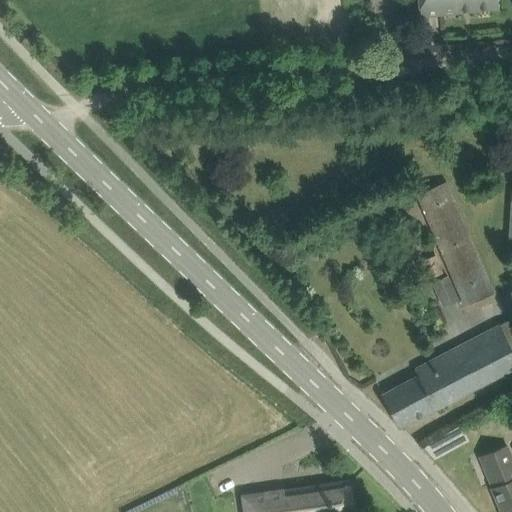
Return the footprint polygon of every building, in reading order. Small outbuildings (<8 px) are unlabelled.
[(419,0),(421,15),(499,7),(497,0),(419,0)] [(449,181),(416,194),(450,273),(431,282),(443,307),(451,303),(457,301),(459,307),(494,292),(449,181)] [(443,273),(436,254),(422,260),(430,278),(443,273)] [(417,376),(401,384),(383,394),(401,427),(511,368),(511,317),(413,370),(417,376)] [(511,511),(511,457),(507,446),(480,457),(493,488),(492,488),(502,511),(511,511)] [(353,511),(349,480),(243,495),(245,511),(353,511)]
